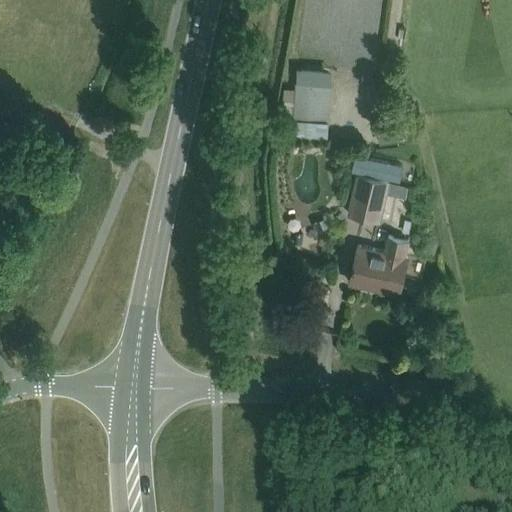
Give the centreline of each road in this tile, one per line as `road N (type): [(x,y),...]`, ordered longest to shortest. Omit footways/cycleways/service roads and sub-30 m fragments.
road 1 (tertiary): [(206,0),(138,319),(131,389)]
road 2 (unclassified): [(511,460),(479,437),(375,401),(131,389)]
road 3 (unclassified): [(0,392),(131,389)]
road 4 (tertiary): [(131,389),(134,511)]
